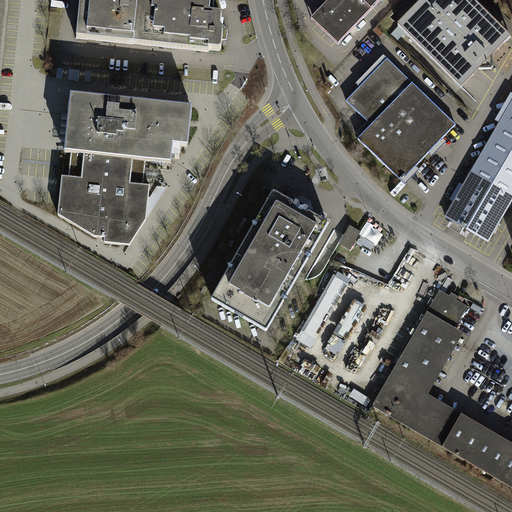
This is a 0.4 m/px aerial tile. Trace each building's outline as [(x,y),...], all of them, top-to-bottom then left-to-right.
[(146,45),(150,0),(80,0),(77,38),(146,45)] [(214,14),(215,0),(150,0),(146,45),(223,53),(225,29),(221,29),(223,15),(214,14)] [(329,0),(311,19),(338,45),(381,0),(329,0)] [(406,16),(398,24),(400,26),(392,34),(399,40),(406,33),(462,86),(511,35),(475,0),(412,0),(401,12),(406,16)] [(361,86),(346,101),(368,122),(355,136),(406,185),(420,170),(417,167),(431,152),(434,156),(447,142),(444,139),(457,125),(384,55),(357,83),(361,86)] [(146,222),(147,220),(168,188),(161,183),(149,202),(150,186),(145,186),(145,179),(161,180),(162,171),(147,169),(147,161),(171,163),(171,159),(179,159),(181,145),(188,146),(192,106),(71,94),(60,216),(97,238),(107,239),(106,244),(131,246),(146,222)] [(511,103),(446,218),(455,222),(451,228),(462,234),(465,228),(490,243),(511,205),(511,103)] [(273,192),(212,300),(267,332),(329,224),(302,208),(273,192)] [(368,224),(358,243),(375,252),(385,233),(368,224)] [(361,231),(350,225),(340,244),(350,250),(361,231)] [(338,273),(298,341),(313,350),(353,281),(338,273)] [(441,290),(374,407),(444,446),(442,448),(511,487),(511,444),(461,415),(462,414),(429,395),(464,333),(456,329),(470,306),(458,299),(460,296),(454,292),(452,295),(441,290)] [(355,301),(336,333),(349,341),(368,308),(355,301)] [(331,353),(341,357),(348,342),(337,337),(331,353)]
